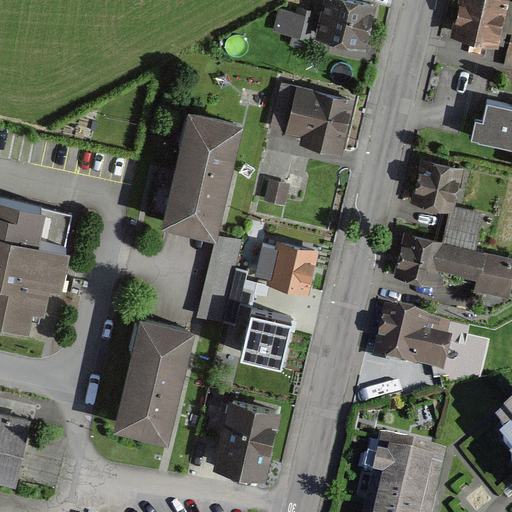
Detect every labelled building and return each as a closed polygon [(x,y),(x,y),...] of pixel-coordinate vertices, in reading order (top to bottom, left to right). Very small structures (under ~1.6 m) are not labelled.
[(386,5),(361,0),(329,0),(322,35),(377,47),(386,5)] [(511,4),(511,0),(465,0),(458,32),(504,43),(511,4)] [(308,45),(316,11),(300,7),(299,13),(283,9),(279,28),(295,31),(292,41),(308,45)] [(362,99),(285,81),(275,124),(310,132),(308,137),(351,147),(362,99)] [(511,106),(488,101),(479,141),(511,148),(511,106)] [(258,118),(202,105),(175,217),(232,231),(258,118)] [(463,169),(425,160),(415,203),(453,212),(463,169)] [(291,183),(272,177),(267,194),(286,199),(291,183)] [(0,219),(0,308),(43,318),(55,268),(76,273),(83,242),(60,237),(68,202),(17,190),(13,206),(4,204),(0,219)] [(487,219),(458,212),(451,241),(410,232),(401,272),(444,281),(446,269),(483,277),(480,290),(511,296),(511,258),(480,252),(487,219)] [(240,240),(219,236),(201,313),(222,318),(240,240)] [(327,247),(281,237),(272,277),(318,287),(327,247)] [(263,255),(247,251),(242,270),(259,274),(263,255)] [(305,315),(254,304),(244,352),(295,362),(305,315)] [(459,326),(392,311),(381,359),(448,374),(459,326)] [(209,326),(158,314),(132,420),(183,432),(209,326)] [(290,408),(241,396),(225,462),(274,474),(290,408)] [(24,412),(0,405),(0,478),(8,480),(24,412)] [(511,426),(500,436),(511,449),(511,426)] [(433,511),(446,455),(385,442),(368,511),(433,511)]
